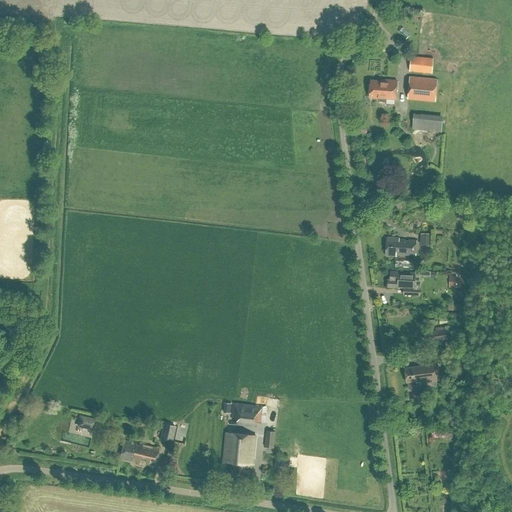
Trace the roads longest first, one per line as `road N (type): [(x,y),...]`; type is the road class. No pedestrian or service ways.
road 1 (unclassified): [(393,511),(337,87),(354,41)]
road 2 (track): [(0,432),(49,329),(65,52)]
road 3 (unclassified): [(0,470),(314,511)]
